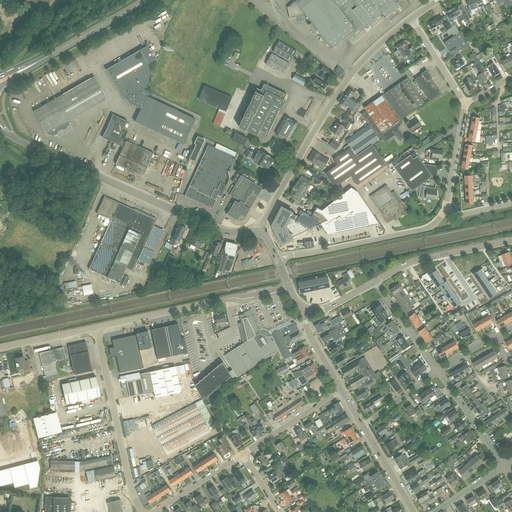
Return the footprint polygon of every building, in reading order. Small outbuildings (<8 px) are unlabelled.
[(297,0),(288,7),(290,18),(294,17),(294,14),(303,12),(311,23),(309,25),(315,33),(318,31),(332,49),(351,33),(353,37),(366,27),(369,27),(369,24),(383,13),(390,21),(410,4),(406,0),(297,0)] [(477,8),(474,0),(468,0),(467,1),(469,7),(471,11),(471,10),(472,12),(473,15),(476,13),(475,11),(474,9),(477,8)] [(457,18),(459,21),(462,19),(463,19),(464,18),(466,21),(468,25),(471,23),(469,19),(467,14),(465,9),(463,3),(458,6),(457,5),(451,9),(457,18)] [(490,4),(487,5),(489,10),(495,25),(498,24),(494,13),(495,12),(493,9),(492,9),(490,4)] [(451,9),(445,13),(450,20),(448,21),(452,27),(456,25),(453,21),(457,18),(451,9)] [(441,16),(428,23),(432,29),(444,22),(441,16)] [(140,22),(144,28),(149,25),(145,18),(140,22)] [(453,35),(460,33),(458,26),(454,27),(455,29),(452,30),(453,35)] [(371,35),(374,39),(385,30),(382,27),(371,35)] [(443,43),(444,44),(452,55),(468,45),(464,39),(461,34),(460,33),(443,43)] [(272,52),(291,62),(297,51),(279,41),(272,52)] [(398,50),(395,52),(395,53),(402,49),(404,52),(406,50),(408,49),(411,53),(411,54),(414,53),(415,52),(411,46),(409,48),(404,41),(399,44),(396,47),(398,50)] [(106,69),(123,100),(125,99),(128,103),(141,109),(135,122),(183,145),(195,119),(151,98),(147,96),(149,93),(149,92),(143,89),(145,88),(152,71),(149,66),(156,62),(147,46),(106,69)] [(402,49),(395,53),(398,57),(401,55),(403,57),(409,54),(406,50),(404,52),(402,49)] [(492,52),(482,58),(485,62),(494,57),(492,52)] [(266,64),(283,74),(290,64),(272,54),(266,64)] [(507,57),(500,61),(505,70),(511,66),(507,57)] [(461,58),(457,60),(452,64),(455,69),(464,63),(461,58)] [(479,63),(475,66),(480,74),(477,76),(481,83),(487,80),(483,72),(484,72),(479,63)] [(492,68),(490,70),(493,76),(500,73),(497,68),(495,66),(493,63),(490,65),(492,68)] [(376,78),(383,72),(381,69),(378,72),(370,64),(366,68),(376,78)] [(318,75),(324,78),(327,74),(328,75),(331,71),(323,66),(318,75)] [(335,70),(334,72),(338,76),(341,73),(342,74),(344,71),(338,66),(335,70)] [(309,77),(305,75),(303,74),(298,70),(295,74),(292,80),(303,86),(309,77)] [(416,76),(414,78),(415,80),(430,101),(442,93),(432,79),(433,78),(427,70),(422,74),(417,78),(416,76)] [(468,81),(464,83),(469,91),(474,87),(472,83),(475,81),(472,75),(467,78),(468,81)] [(34,111),(47,134),(53,136),(57,134),(58,132),(70,125),(68,121),(107,99),(94,76),(34,111)] [(312,78),(311,80),(313,82),(325,89),(328,84),(316,77),(315,79),(312,78)] [(338,165),(325,173),(335,187),(351,176),(357,185),(386,165),(385,162),(383,160),(372,144),(384,136),(391,131),(393,130),(397,127),(401,124),(399,121),(419,107),(418,107),(425,103),(407,78),(364,108),(366,110),(361,114),(366,120),(360,123),(364,128),(346,141),(348,145),(350,147),(334,159),(338,165)] [(259,106),(269,86),(264,84),(260,93),(256,92),(254,96),(249,94),(245,104),(249,106),(239,127),(247,131),(258,136),(260,130),(268,134),(277,114),(259,106)] [(199,100),(226,112),(232,98),(205,86),(199,100)] [(283,93),(269,86),(259,106),(277,114),(278,115),(283,104),(278,102),(283,93)] [(345,96),(349,99),(349,100),(351,98),(355,93),(350,90),(345,96)] [(287,95),(283,93),(278,102),(283,104),(287,95)] [(345,96),(340,103),(343,105),(342,106),(345,108),(347,106),(353,110),(356,112),(361,105),(351,98),(349,100),(349,99),(345,96)] [(213,124),(220,127),(226,114),(218,111),(213,124)] [(114,143),(117,144),(123,147),(115,164),(143,177),(153,153),(126,141),(126,140),(125,142),(119,139),(127,121),(112,115),(103,136),(102,135),(100,140),(102,141),(103,138),(114,143)] [(344,121),(342,125),(344,126),(344,127),(348,129),(353,121),(345,116),(342,120),(344,121)] [(276,134),(288,141),(298,124),(286,117),(276,134)] [(407,125),(412,132),(422,126),(416,118),(407,125)] [(344,126),(342,125),(337,122),(334,127),(333,126),(331,129),(332,130),(331,131),(338,136),(344,127),(344,126)] [(397,127),(393,130),(400,141),(405,138),(397,127)] [(224,134),(225,134),(230,137),(233,131),(227,129),(224,134)] [(391,131),(384,136),(388,142),(395,137),(391,131)] [(244,145),(247,138),(236,133),(235,135),(233,134),(231,138),(233,139),(232,140),(244,145)] [(189,159),(194,162),(204,140),(197,136),(194,144),(195,145),(189,159)] [(429,137),(420,143),(422,146),(430,140),(429,137)] [(329,145),(336,150),(340,144),(333,139),(329,145)] [(185,196),(212,208),(215,200),(217,195),(221,197),(229,179),(228,171),(231,171),(231,169),(236,158),(208,145),(185,196)] [(250,159),(253,161),(256,156),(258,153),(254,151),(253,151),(249,148),(245,155),(244,156),(249,159),(250,159)] [(429,159),(435,160),(435,157),(442,158),(443,157),(443,156),(444,155),(444,154),(444,153),(443,152),(444,151),(433,149),(433,153),(430,152),(429,159)] [(258,153),(256,156),(253,161),(257,163),(262,167),(263,166),(268,169),(270,165),(271,165),(273,166),(274,165),(276,163),(276,161),(274,160),(270,157),(270,156),(271,155),(268,153),(267,155),(264,153),(263,153),(259,151),(258,153)] [(309,161),(323,169),(329,159),(315,151),(309,161)] [(394,167),(400,175),(420,160),(417,156),(413,159),(410,155),(394,167)] [(400,175),(412,191),(428,179),(436,181),(439,163),(438,166),(423,164),(420,160),(400,175)] [(312,179),(320,183),(323,179),(319,176),(314,174),(313,177),(312,179)] [(227,214),(237,220),(239,220),(240,220),(241,220),(243,219),(244,218),(262,188),(241,175),(229,195),(240,201),(239,203),(234,201),(227,214)] [(295,185),(296,185),(296,186),(306,192),(307,190),(312,182),(302,176),(300,177),(300,179),(298,178),(295,185)] [(295,185),(292,190),(303,197),(305,193),(309,195),(310,192),(307,190),(306,192),(296,186),(296,185),(295,185)] [(386,185),(370,196),(387,222),(394,217),(395,219),(397,217),(398,218),(409,210),(403,201),(402,202),(394,191),(392,193),(386,185)] [(430,190),(430,187),(424,186),(423,194),(426,194),(426,197),(436,199),(436,198),(436,197),(437,197),(437,196),(437,195),(437,194),(437,193),(437,191),(430,190)] [(318,207),(316,210),(322,215),(327,219),(328,221),(321,224),(328,234),(370,225),(363,215),(370,210),(358,192),(351,188),(334,201),(331,204),(322,210),(318,207)] [(289,195),(293,198),(290,202),(293,203),(294,202),(301,206),(304,201),(301,200),(303,197),(292,190),(289,195)] [(89,269),(119,283),(125,268),(132,271),(136,263),(143,267),(145,263),(148,265),(163,232),(152,227),(156,220),(104,196),(96,213),(111,220),(89,269)] [(276,229),(274,230),(279,241),(281,240),(283,243),(293,239),(292,237),(298,234),(309,229),(297,222),(299,218),(296,216),(296,215),(292,213),(292,212),(284,208),(282,211),(280,211),(275,221),(276,222),(275,225),(276,229)] [(299,218),(297,222),(309,229),(316,226),(321,224),(328,221),(327,219),(322,215),(316,210),(312,217),(301,210),(299,214),(301,215),(299,218)] [(176,240),(182,226),(178,224),(169,243),(166,242),(164,247),(171,250),(172,248),(173,246),(176,240)] [(186,228),(182,226),(176,240),(180,241),(186,228)] [(204,238),(198,235),(191,232),(186,243),(190,244),(193,246),(196,247),(199,248),(204,238)] [(209,253),(216,256),(220,244),(215,242),(213,245),(212,245),(209,253)] [(225,270),(229,271),(233,260),(236,245),(226,242),(224,251),(222,250),(220,256),(222,257),(220,263),(218,270),(223,272),(224,270),(225,270)] [(242,261),(243,267),(257,264),(256,259),(259,257),(258,255),(263,253),(260,247),(258,242),(248,247),(246,248),(248,253),(250,252),(251,252),(253,258),(254,258),(254,259),(242,261)] [(198,251),(200,251),(198,255),(201,257),(201,259),(205,261),(208,252),(204,251),(199,249),(198,251)] [(502,254),(502,256),(504,260),(511,258),(509,252),(502,254)] [(175,257),(168,254),(163,266),(169,269),(175,257)] [(478,271),(473,274),(476,278),(485,272),(482,268),(480,270),(479,269),(477,270),(478,271)] [(66,280),(72,270),(70,269),(64,278),(66,280)] [(429,275),(432,280),(439,274),(436,270),(431,273),(431,272),(429,274),(429,275)] [(485,272),(476,278),(478,282),(487,277),(484,273),(485,272)] [(439,274),(432,280),(434,283),(442,278),(439,274)] [(299,283),(301,293),(301,292),(304,292),(305,292),(308,291),(309,291),(311,290),(312,290),(315,289),(316,289),(318,289),(319,289),(322,288),(323,288),(326,287),(329,286),(329,287),(330,286),(328,277),(327,277),(324,278),(317,279),(316,279),(314,280),(313,280),(310,281),(309,281),(303,282),(302,282),(300,283),(299,283)] [(346,277),(344,278),(337,282),(341,289),(346,286),(350,284),(348,280),(346,277)] [(487,277),(478,282),(481,286),(491,280),(490,280),(489,281),(486,277),(487,277)] [(442,278),(434,283),(437,287),(447,281),(446,281),(444,282),(442,278)] [(491,280),(481,286),(484,290),(493,284),(491,280)] [(64,284),(65,291),(77,288),(76,281),(64,284)] [(447,281),(437,287),(437,288),(439,286),(442,290),(449,285),(447,281)] [(390,289),(392,292),(391,292),(394,296),(403,290),(399,283),(390,289)] [(493,284),(484,290),(487,294),(496,288),(493,284)] [(77,288),(65,291),(67,299),(93,294),(91,285),(77,288)] [(449,285),(442,290),(445,294),(444,295),(452,289),(449,285)] [(496,288),(487,294),(489,298),(499,292),(496,288)] [(405,289),(394,296),(398,302),(407,296),(407,295),(408,294),(405,289)] [(452,289),(444,295),(447,299),(446,300),(455,294),(452,289)] [(455,294),(446,300),(449,304),(458,298),(455,294)] [(407,296),(398,302),(402,307),(411,301),(410,301),(412,300),(410,297),(408,298),(407,296)] [(458,298),(449,304),(452,309),(461,302),(458,298)] [(402,307),(406,313),(414,307),(411,301),(402,307)] [(373,306),(367,309),(369,312),(372,310),(376,316),(384,310),(383,308),(382,308),(380,304),(376,307),(374,305),(373,306)] [(342,313),(341,313),(344,319),(353,314),(354,313),(353,311),(351,312),(349,308),(344,311),(341,312),(342,313)] [(243,343),(224,356),(233,369),(232,370),(232,369),(230,370),(229,371),(232,376),(234,379),(238,377),(279,350),(280,351),(281,351),(272,335),(272,334),(271,333),(270,334),(260,331),(254,318),(250,310),(244,313),(244,314),(240,315),(242,326),(240,327),(243,343)] [(386,312),(384,310),(376,316),(380,322),(377,323),(379,326),(384,322),(382,320),(388,316),(386,313),(386,312)] [(412,315),(409,317),(413,322),(419,318),(424,314),(421,310),(418,311),(420,313),(417,315),(415,313),(416,312),(414,310),(410,313),(412,315)] [(224,314),(215,316),(216,323),(225,321),(224,314)] [(355,314),(352,315),(359,327),(361,325),(355,314)] [(499,314),(496,316),(498,320),(496,321),(500,327),(505,324),(502,318),(499,314)] [(318,324),(314,326),(318,333),(321,331),(321,332),(325,330),(328,328),(332,326),(332,327),(334,326),(341,322),(343,321),(340,315),(338,317),(331,320),(330,317),(327,319),(326,318),(322,320),(318,323),(318,324)] [(507,315),(502,318),(505,324),(509,322),(510,321),(507,315)] [(489,316),(484,319),(487,325),(492,322),(494,321),(491,316),(489,317),(489,316)] [(481,320),(478,322),(482,328),(487,325),(484,319),(482,317),(480,318),(481,320)] [(419,318),(413,322),(417,328),(418,327),(419,329),(423,326),(422,324),(423,324),(419,318)] [(475,323),(473,325),(477,331),(482,328),(478,322),(477,319),(474,320),(475,323)] [(388,327),(383,331),(385,333),(395,326),(392,321),(386,325),(388,327)] [(450,323),(448,324),(450,327),(453,332),(458,330),(458,329),(457,327),(456,326),(455,324),(453,321),(451,323),(450,323)] [(328,332),(321,337),(324,342),(331,338),(332,337),(334,340),(347,333),(342,325),(341,322),(334,326),(336,329),(329,333),(328,332)] [(292,323),(271,333),(272,334),(272,335),(281,351),(280,351),(284,359),(292,356),(286,344),(284,339),(285,338),(284,336),(289,334),(291,338),(293,337),(292,334),(299,331),(296,325),(296,324),(293,325),(292,323)] [(379,328),(374,331),(376,334),(381,330),(380,329),(385,326),(383,323),(378,327),(379,328)] [(178,324),(165,326),(171,356),(187,352),(184,338),(181,338),(178,324)] [(165,326),(151,329),(157,359),(171,356),(165,326)] [(395,326),(385,333),(387,336),(390,340),(393,338),(398,335),(396,332),(399,331),(395,326)] [(423,326),(419,329),(420,331),(419,331),(423,337),(429,333),(425,327),(424,328),(423,326)] [(464,326),(458,329),(458,330),(459,331),(463,339),(467,336),(467,337),(472,335),(468,328),(466,330),(465,328),(464,326)] [(136,334),(112,340),(113,347),(114,347),(120,373),(143,367),(139,350),(151,347),(147,331),(136,333),(136,334)] [(285,338),(284,339),(286,344),(301,336),(299,331),(292,334),(293,337),(291,338),(289,334),(284,336),(285,338)] [(429,333),(423,337),(427,342),(430,340),(431,342),(435,339),(433,338),(429,333)] [(398,335),(393,338),(395,341),(393,342),(397,347),(398,346),(400,345),(406,341),(405,339),(406,338),(404,335),(403,336),(400,337),(398,335)] [(366,339),(354,346),(357,351),(368,344),(366,339)] [(334,345),(329,348),(332,354),(338,350),(338,351),(342,349),(339,345),(342,344),(340,341),(335,344),(333,345),(334,345)] [(400,345),(398,346),(401,351),(403,350),(409,345),(406,341),(400,345)] [(455,341),(449,344),(453,351),(459,347),(455,341)] [(86,342),(68,346),(74,374),(92,370),(86,342)] [(449,344),(443,347),(447,354),(453,351),(449,344)] [(299,350),(293,353),(296,357),(307,351),(305,346),(298,349),(299,350)] [(63,347),(39,353),(46,381),(58,378),(54,362),(66,359),(63,347)] [(438,351),(434,354),(436,357),(440,355),(441,357),(447,354),(443,347),(437,351),(438,351)] [(296,357),(295,358),(297,362),(304,359),(310,355),(307,351),(296,357)] [(494,351),(488,354),(492,360),(497,357),(494,351)] [(340,357),(336,360),(339,366),(346,362),(344,359),(347,357),(346,354),(342,356),(342,355),(340,357)] [(488,354),(483,357),(487,363),(492,360),(488,354)] [(17,363),(16,363),(17,369),(23,368),(24,370),(30,369),(29,363),(26,364),(25,361),(24,357),(16,359),(17,363)] [(362,358),(342,371),(347,379),(348,379),(348,378),(349,378),(352,376),(351,374),(357,370),(358,372),(359,372),(360,374),(371,368),(365,357),(362,358)] [(483,357),(478,360),(482,366),(487,363),(483,357)] [(482,366),(478,360),(473,363),(476,369),(482,366)] [(421,361),(415,365),(421,373),(427,369),(421,361)] [(200,382),(195,385),(204,399),(209,396),(209,395),(214,392),(213,391),(218,388),(218,387),(223,384),(223,383),(228,380),(227,380),(232,376),(229,371),(223,362),(218,366),(213,370),(208,373),(209,374),(204,377),(204,378),(199,381),(200,382)] [(307,366),(301,369),(304,374),(305,374),(316,367),(314,362),(311,364),(307,366)] [(462,367),(467,376),(468,378),(469,380),(473,377),(471,375),(470,376),(468,371),(470,370),(467,364),(462,367)] [(184,365),(175,366),(177,374),(185,373),(184,365)] [(287,365),(276,370),(279,376),(281,375),(283,374),(290,371),(289,369),(287,365)] [(415,365),(410,369),(416,377),(421,373),(415,365)] [(505,365),(498,367),(500,373),(507,371),(505,365)] [(120,379),(118,379),(119,381),(121,381),(124,398),(144,394),(150,392),(151,392),(154,392),(155,397),(155,398),(181,392),(177,374),(175,366),(140,374),(139,372),(120,377),(120,379)] [(303,374),(300,376),(303,381),(302,382),(304,385),(308,382),(306,379),(305,376),(306,376),(312,373),(313,375),(319,372),(316,367),(305,374),(304,374),(303,374)] [(462,367),(457,370),(460,376),(463,374),(464,377),(467,376),(462,367)] [(348,379),(347,379),(354,390),(358,388),(374,378),(381,374),(379,371),(375,374),(371,368),(360,374),(359,372),(358,372),(360,374),(353,378),(352,376),(349,378),(348,378),(348,379)] [(457,370),(451,373),(454,379),(457,377),(459,380),(460,380),(462,379),(460,376),(457,370)] [(400,376),(398,378),(401,383),(404,381),(406,384),(412,380),(405,371),(400,375),(400,376)] [(507,371),(500,373),(500,376),(501,379),(509,377),(507,371)] [(96,377),(62,385),(66,404),(100,396),(96,377)] [(359,390),(355,393),(359,399),(363,397),(363,398),(369,395),(366,391),(368,390),(366,387),(374,383),(373,382),(376,380),(374,378),(358,388),(359,390)] [(390,378),(387,381),(388,383),(390,382),(396,391),(401,388),(394,378),(393,379),(393,378),(391,380),(390,378)] [(0,412),(42,405),(38,382),(11,386),(13,393),(0,394),(0,412)] [(478,383),(476,385),(477,387),(480,390),(484,387),(480,382),(478,384),(478,383)] [(465,393),(470,389),(466,384),(461,388),(465,393)] [(430,388),(425,392),(430,398),(435,395),(439,399),(444,395),(440,390),(438,387),(435,389),(433,386),(430,388)] [(473,387),(465,393),(468,398),(474,394),(472,392),(474,390),(473,387)] [(293,392),(291,393),(299,406),(304,403),(298,394),(296,396),(293,392)] [(420,396),(417,397),(418,398),(422,404),(424,402),(425,403),(426,401),(427,403),(431,400),(430,399),(430,398),(425,392),(420,396)] [(292,399),(289,400),(295,409),(299,406),(291,393),(289,395),(292,399)] [(468,398),(472,403),(477,399),(474,394),(468,398)] [(376,398),(363,406),(367,412),(376,407),(374,404),(378,401),(382,399),(381,395),(376,398)] [(284,398),(282,399),(290,412),(295,409),(289,400),(287,402),(284,398)] [(440,399),(433,404),(437,409),(441,406),(443,409),(450,404),(447,398),(442,402),(440,399)] [(283,405),(280,406),(286,415),(290,412),(282,399),(280,401),(283,405)] [(472,403),(475,408),(480,404),(477,399),(472,403)] [(202,400),(196,403),(210,430),(216,427),(202,400)] [(322,413),(318,416),(323,425),(318,428),(319,429),(320,430),(331,423),(329,420),(330,419),(329,417),(335,413),(336,416),(337,416),(343,412),(342,409),(343,409),(339,402),(333,406),(332,405),(327,409),(327,410),(322,413)] [(196,403),(152,426),(167,455),(211,432),(210,430),(196,403)] [(275,404),(273,405),(273,406),(281,418),(286,415),(280,406),(277,408),(275,404)] [(407,405),(405,407),(406,408),(405,408),(408,412),(406,413),(409,417),(411,415),(415,412),(419,418),(424,415),(422,412),(421,412),(418,407),(415,410),(411,404),(408,406),(407,405)] [(480,404),(475,408),(478,413),(484,409),(480,404)] [(212,405),(208,408),(216,423),(221,421),(212,405)] [(270,411),(268,413),(271,418),(274,417),(276,421),(281,418),(273,406),(273,405),(271,407),(274,411),(271,412),(270,411)] [(505,408),(500,411),(503,417),(509,413),(505,408)] [(498,409),(493,413),(495,415),(498,420),(503,417),(500,411),(498,409)] [(443,415),(441,416),(443,419),(447,416),(449,418),(450,420),(448,421),(450,424),(455,420),(454,418),(458,415),(455,410),(450,414),(448,411),(442,415),(443,415)] [(32,416),(37,437),(61,431),(56,411),(32,416)] [(334,426),(326,431),(328,434),(346,424),(345,422),(349,420),(345,414),(339,418),(332,422),(334,426)] [(491,415),(488,417),(493,424),(498,420),(495,415),(492,417),(491,415)] [(4,416),(0,417),(0,430),(8,428),(4,416)] [(487,420),(485,422),(489,427),(493,424),(488,417),(488,416),(485,417),(487,420)] [(253,417),(250,419),(258,433),(264,429),(260,423),(259,424),(256,420),(254,419),(253,417)] [(250,419),(247,421),(250,425),(252,428),(249,430),(253,436),(254,436),(255,436),(258,434),(258,433),(250,419)] [(462,420),(454,425),(458,431),(466,426),(466,425),(465,422),(464,423),(462,420)] [(305,425),(304,426),(308,431),(311,429),(314,433),(319,440),(324,437),(322,433),(320,430),(319,429),(319,430),(316,425),(314,426),(311,421),(308,424),(307,423),(305,424),(305,425)] [(387,423),(377,429),(379,433),(378,433),(379,435),(380,435),(380,436),(385,433),(387,437),(394,433),(392,429),(390,430),(387,423)] [(449,426),(441,432),(443,436),(452,430),(449,426)] [(348,428),(341,432),(342,435),(345,433),(347,436),(347,437),(354,432),(351,427),(348,429),(348,428)] [(300,428),(295,431),(298,437),(301,441),(306,438),(303,434),(304,434),(300,428)] [(462,435),(464,437),(468,443),(475,438),(469,431),(462,435)] [(344,438),(341,441),(342,443),(345,445),(347,443),(348,444),(350,442),(358,438),(354,432),(347,437),(347,436),(344,438)] [(230,433),(228,435),(230,438),(236,447),(243,443),(240,439),(241,439),(241,438),(240,436),(239,436),(238,437),(236,433),(232,436),(230,433)] [(221,444),(218,446),(223,455),(229,452),(226,448),(225,445),(227,443),(227,442),(223,436),(218,439),(221,444)] [(391,441),(386,444),(388,448),(387,448),(388,450),(389,450),(390,451),(395,447),(400,444),(396,438),(391,441)] [(281,441),(276,445),(280,452),(284,449),(286,453),(289,451),(286,447),(285,447),(281,441)] [(412,441),(403,448),(406,451),(415,444),(412,441)] [(11,455),(12,448),(6,447),(6,446),(2,445),(2,448),(0,448),(0,450),(0,456),(2,456),(2,454),(11,455)] [(355,450),(352,452),(356,458),(360,456),(359,455),(366,451),(362,445),(355,450)] [(343,447),(335,451),(337,455),(345,450),(343,447)] [(214,453),(209,457),(213,462),(218,459),(214,453)] [(398,457),(394,459),(395,459),(397,463),(397,464),(398,465),(398,466),(399,466),(400,469),(407,465),(408,466),(420,459),(418,455),(406,462),(403,456),(404,456),(402,453),(397,456),(398,457)] [(477,455),(473,459),(478,465),(483,461),(482,459),(484,457),(481,453),(478,456),(477,455)] [(257,457),(261,464),(264,462),(267,466),(269,464),(270,464),(270,463),(267,459),(265,459),(262,454),(257,457)] [(285,454),(280,458),(281,460),(283,463),(283,462),(283,463),(284,462),(286,461),(288,460),(285,454)] [(50,461),(50,469),(83,470),(112,464),(110,457),(84,462),(50,461)] [(209,457),(204,460),(208,466),(213,462),(209,457)] [(426,457),(418,462),(420,466),(428,461),(426,457)] [(146,462),(145,460),(142,461),(145,469),(155,464),(152,459),(146,462)] [(366,460),(360,464),(361,466),(362,467),(364,466),(366,468),(373,464),(370,459),(366,461),(366,460)] [(478,465),(473,459),(468,463),(474,469),(478,465)] [(204,460),(199,463),(203,469),(208,466),(204,460)] [(449,460),(447,462),(453,470),(456,467),(449,460)] [(30,489),(37,487),(40,468),(38,461),(23,464),(28,484),(30,489)] [(283,463),(277,467),(279,469),(282,473),(286,470),(284,467),(286,465),(284,462),(283,463)] [(199,463),(194,467),(197,472),(203,469),(199,463)] [(464,463),(462,465),(464,467),(469,473),(474,469),(468,463),(465,465),(464,463)] [(23,464),(9,468),(13,483),(14,487),(28,484),(23,464)] [(353,464),(348,467),(351,472),(356,469),(353,464)] [(113,465),(94,469),(97,481),(116,477),(113,465)] [(163,465),(160,467),(165,475),(169,473),(167,471),(165,467),(163,465)] [(439,466),(435,469),(439,473),(441,475),(444,473),(439,466)] [(189,467),(184,471),(188,476),(193,473),(189,467)] [(415,467),(403,474),(407,479),(410,484),(426,474),(423,469),(418,472),(415,467)] [(459,471),(465,477),(469,473),(464,467),(459,471)] [(9,468),(0,470),(0,486),(13,483),(9,468)] [(94,469),(86,471),(88,483),(97,481),(94,469)] [(234,472),(233,473),(237,479),(234,481),(238,487),(243,483),(242,482),(245,479),(244,477),(239,469),(237,470),(237,469),(233,471),(234,472)] [(275,471),(268,476),(273,483),(279,479),(282,477),(278,470),(277,469),(276,471),(275,471)] [(184,471),(179,474),(183,480),(188,476),(184,471)] [(370,476),(367,478),(371,485),(382,478),(382,477),(381,474),(379,474),(378,472),(371,476),(370,476)] [(452,474),(446,479),(453,486),(458,481),(456,479),(457,478),(455,476),(453,473),(452,474)] [(179,474),(174,477),(178,483),(183,480),(179,474)] [(417,482),(411,486),(414,492),(417,491),(418,492),(421,490),(422,489),(424,487),(426,486),(424,483),(430,480),(427,476),(427,475),(419,480),(420,480),(420,481),(417,482)] [(436,478),(433,481),(436,485),(444,479),(441,475),(436,478)] [(174,477),(169,481),(173,486),(178,483),(174,477)] [(221,480),(220,481),(223,485),(224,487),(222,489),(225,494),(230,491),(228,488),(232,486),(226,477),(225,478),(224,477),(221,479),(221,480)] [(363,477),(354,482),(355,484),(356,486),(365,480),(363,477)] [(382,478),(371,485),(374,490),(377,488),(378,488),(385,484),(382,478)] [(491,484),(488,486),(492,493),(499,488),(500,490),(504,487),(503,485),(499,479),(491,484)] [(167,484),(162,488),(165,493),(170,490),(167,484)] [(213,486),(208,490),(212,496),(213,497),(216,502),(218,505),(219,505),(222,502),(223,502),(221,498),(219,500),(217,497),(219,496),(217,493),(218,493),(213,486)] [(442,487),(436,491),(439,496),(445,492),(442,487)] [(162,488),(157,491),(160,497),(165,493),(162,488)] [(484,489),(477,494),(481,499),(482,500),(485,498),(487,500),(489,498),(487,495),(488,495),(484,489)] [(286,490),(280,494),(284,499),(290,495),(286,490)] [(429,490),(417,497),(419,500),(431,494),(433,492),(432,491),(430,492),(429,490)] [(157,491),(151,494),(155,500),(160,497),(157,491)] [(246,494),(243,496),(244,498),(244,499),(247,504),(251,501),(250,500),(256,496),(253,491),(247,495),(246,494)] [(6,492),(4,497),(8,498),(8,501),(10,502),(13,494),(6,492)] [(383,495),(379,497),(382,501),(384,505),(387,503),(387,502),(394,498),(390,492),(383,496),(383,495)] [(239,493),(231,498),(234,503),(242,498),(239,493)] [(151,494),(146,498),(150,503),(155,500),(151,494)] [(200,494),(194,498),(199,505),(201,507),(209,502),(206,499),(204,500),(200,494)] [(431,494),(419,500),(422,505),(428,502),(429,503),(436,499),(434,495),(432,496),(431,494)] [(290,495),(284,499),(287,505),(293,500),(295,499),(293,497),(292,498),(290,495)] [(473,496),(466,500),(470,506),(468,507),(471,511),(474,511),(470,506),(477,502),(473,496)] [(45,497),(44,511),(68,511),(69,497),(45,497)] [(493,498),(489,500),(494,507),(495,507),(498,505),(497,504),(493,498)] [(122,511),(120,499),(107,502),(108,511),(122,511)] [(371,499),(367,501),(368,503),(370,502),(373,507),(376,506),(373,501),(372,501),(371,499)] [(187,503),(184,505),(187,508),(185,509),(187,511),(188,511),(189,511),(196,511),(196,510),(190,501),(189,502),(189,501),(186,502),(187,503)] [(457,507),(460,511),(468,511),(469,511),(463,503),(457,507)]
